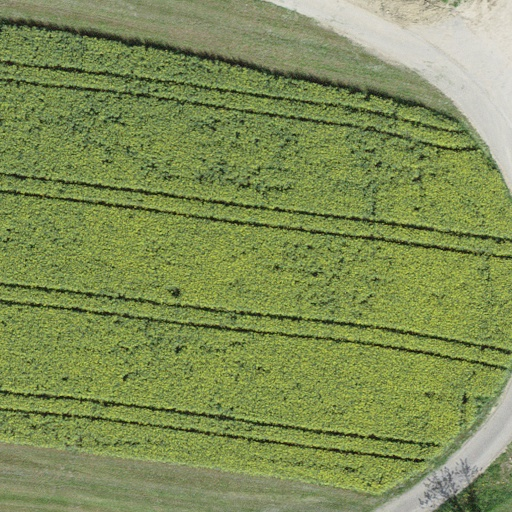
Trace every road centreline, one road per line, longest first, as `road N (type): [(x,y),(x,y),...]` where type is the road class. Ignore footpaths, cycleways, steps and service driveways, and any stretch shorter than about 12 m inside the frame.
road 1 (track): [(298,0),(401,51),(441,83),(511,175)]
road 2 (track): [(511,394),(476,442),(389,511)]
